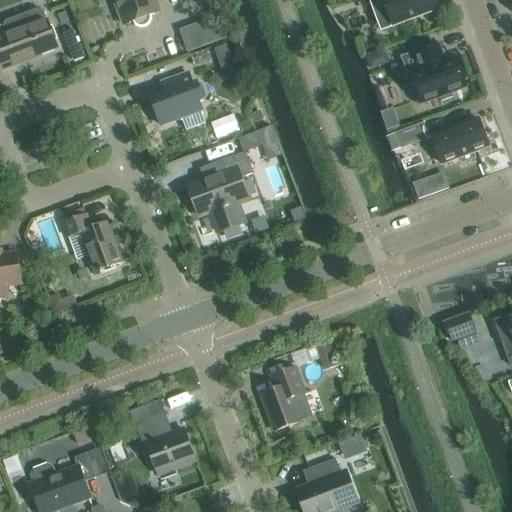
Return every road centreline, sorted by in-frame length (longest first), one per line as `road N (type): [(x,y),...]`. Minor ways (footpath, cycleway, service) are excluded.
road 1 (residential): [(511,200),(189,320)]
road 2 (residential): [(134,159),(29,194),(2,119),(97,82),(100,89)]
road 3 (residential): [(264,511),(189,320)]
road 4 (residential): [(189,320),(0,391)]
road 5 (residential): [(189,320),(134,159)]
